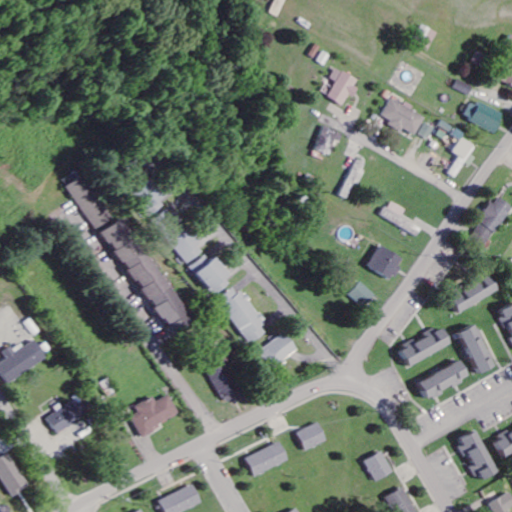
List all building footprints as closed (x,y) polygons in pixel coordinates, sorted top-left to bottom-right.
[(283,0),(275,0),(271,13),(278,15),(283,0)] [(420,48),(429,52),(437,32),(422,26),(417,38),(423,41),(420,48)] [(329,56),(322,52),(316,62),(323,67),(329,56)] [(351,98),(359,81),(334,69),(329,80),(334,82),(326,99),(342,106),(347,96),(351,98)] [(425,115),(404,106),(404,104),(390,98),(382,117),(390,121),(388,125),(416,137),(425,115)] [(470,102),(463,120),(495,132),(502,114),(470,102)] [(329,155),(330,147),(337,149),(341,132),(320,128),(314,152),(329,155)] [(448,175),(455,179),(464,163),(470,166),(475,158),(470,155),(475,147),(460,138),(452,154),(458,157),(448,175)] [(364,163),(355,159),(339,197),(348,201),(364,163)] [(68,186),(171,336),(189,323),(86,173),(68,186)] [(130,193),(145,218),(164,206),(148,182),(130,193)] [(511,206),(495,197),(471,239),(488,248),(511,206)] [(406,210),(390,201),(381,217),(417,237),(421,229),(401,218),(406,210)] [(202,251),(168,208),(152,221),(187,264),(202,251)] [(403,257),(378,247),(369,269),(394,280),(403,257)] [(230,282),(205,254),(188,269),(214,297),(230,282)] [(499,293),(492,277),(450,297),(458,313),(499,293)] [(350,295),(365,308),(376,296),(361,282),(350,295)] [(263,334),(258,326),(263,323),(241,292),(236,296),(231,289),(216,300),(248,345),(263,334)] [(511,306),(498,312),(505,329),(510,327),(511,332),(511,338),(511,340),(511,306)] [(496,367),(474,326),(459,334),(481,375),(496,367)] [(443,329),(435,333),(435,332),(411,344),(413,346),(403,352),(411,367),(451,346),(443,329)] [(259,352),(274,370),(297,352),(283,333),(259,352)] [(0,370),(8,384),(48,359),(36,339),(16,352),(13,347),(4,352),(9,360),(0,365),(0,370)] [(428,399),(470,381),(463,363),(420,381),(428,399)] [(240,396),(226,364),(209,371),(223,403),(240,396)] [(180,415),(169,396),(157,403),(154,397),(136,408),(140,413),(132,417),(143,437),(180,415)] [(59,434),(87,417),(78,400),(49,418),(59,434)] [(306,452),(328,442),(320,423),(298,433),(306,452)] [(511,454),(511,431),(497,440),(507,458),(511,454)] [(498,473),(479,432),(459,441),(466,458),(471,456),(475,466),(471,468),(478,482),(498,473)] [(246,459),(255,477),(289,461),(280,443),(246,459)] [(378,483),(395,473),(384,453),(366,463),(378,483)] [(30,487),(10,454),(0,459),(0,475),(13,497),(30,487)] [(188,511),(204,505),(196,485),(161,501),(165,511),(188,511)] [(389,496),(395,511),(417,511),(408,489),(389,496)] [(509,511),(511,509),(511,494),(511,493),(490,506),(493,511),(509,511)]
